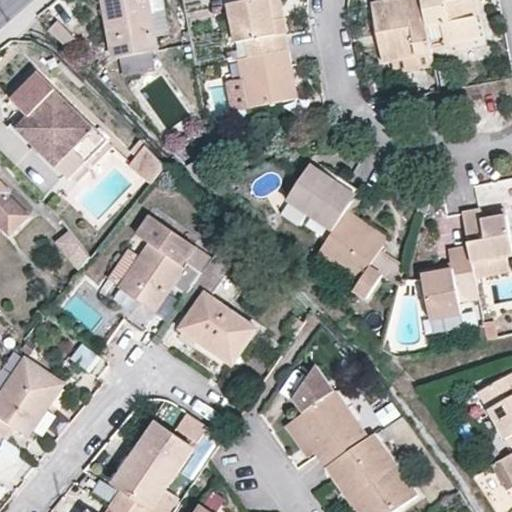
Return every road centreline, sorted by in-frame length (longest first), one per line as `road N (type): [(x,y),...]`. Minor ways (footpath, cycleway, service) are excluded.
road 1 (unknown): [(249,435),(336,310),(219,171),(218,151),(347,93)]
road 2 (residential): [(330,0),(351,112),(363,129),(403,146),(511,140)]
road 3 (residential): [(25,511),(128,384),(162,373),(224,412)]
